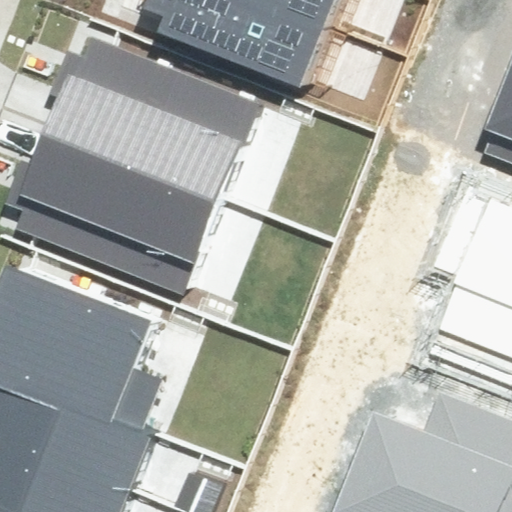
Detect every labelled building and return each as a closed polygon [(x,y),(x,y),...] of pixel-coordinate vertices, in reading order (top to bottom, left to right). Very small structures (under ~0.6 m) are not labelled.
[(147,0),(145,7),(166,15),(159,34),(302,89),(326,26),(258,0),(147,0)] [(258,0),(326,26),(335,0),(258,0)] [(62,97),(47,133),(223,199),(242,145),(248,148),(264,106),(88,38),(81,57),(69,52),(53,93),(62,97)] [(511,83),(483,157),(511,167),(511,83)] [(23,162),(8,202),(22,207),(12,233),(185,298),(223,199),(47,133),(34,167),(23,162)] [(456,277),(430,340),(511,373),(511,201),(465,182),(430,267),(456,277)] [(0,283),(0,384),(140,438),(162,381),(133,369),(151,323),(7,266),(0,283)] [(0,384),(0,445),(126,493),(146,440),(140,438),(0,384)] [(366,410),(324,511),(511,511),(511,424),(441,396),(425,434),(366,410)] [(0,445),(0,511),(118,511),(126,493),(0,445)]
